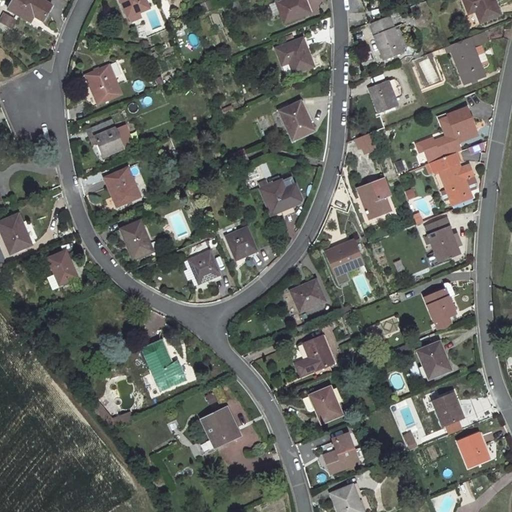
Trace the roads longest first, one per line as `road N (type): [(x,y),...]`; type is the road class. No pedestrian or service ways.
road 1 (residential): [(87,0),(61,69),(58,112),(89,239),(122,278),(203,327)]
road 2 (residential): [(203,327),(290,259),(319,206),(334,165),(337,0)]
road 3 (residential): [(511,72),(483,269),(490,363),(511,414)]
road 4 (residential): [(203,327),(264,398),(304,511)]
